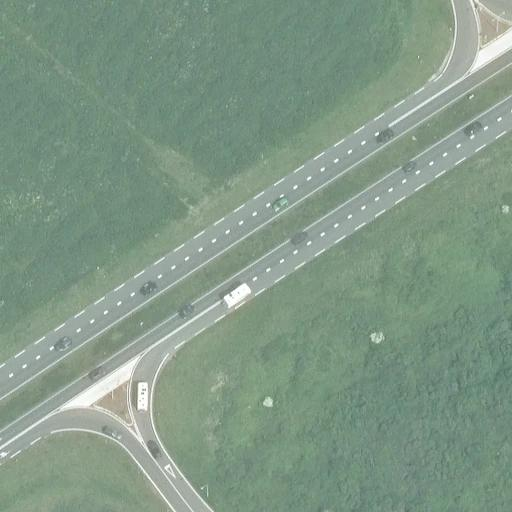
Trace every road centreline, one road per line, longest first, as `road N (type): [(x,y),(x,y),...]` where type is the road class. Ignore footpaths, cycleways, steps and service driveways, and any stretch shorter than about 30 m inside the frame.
road 1 (primary): [(385,132),(0,384)]
road 2 (primary): [(221,293),(511,100)]
road 3 (primary): [(0,440),(221,293)]
road 4 (primary): [(148,455),(136,409),(142,369),(221,293)]
road 5 (primary): [(461,0),(465,27),(454,68),(385,132)]
road 6 (primary): [(0,446),(83,419),(107,424),(148,455)]
road 7 (primary): [(511,50),(385,132)]
